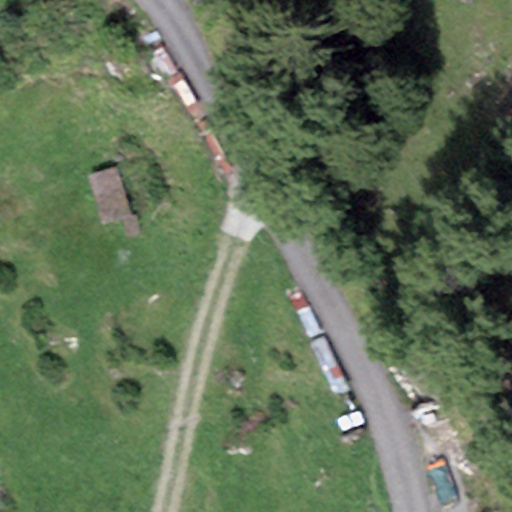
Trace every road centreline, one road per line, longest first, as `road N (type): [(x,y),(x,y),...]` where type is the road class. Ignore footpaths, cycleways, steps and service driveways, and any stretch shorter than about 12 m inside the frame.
road 1 (track): [(409,511),(344,334),(158,0)]
road 2 (track): [(163,511),(261,192)]
